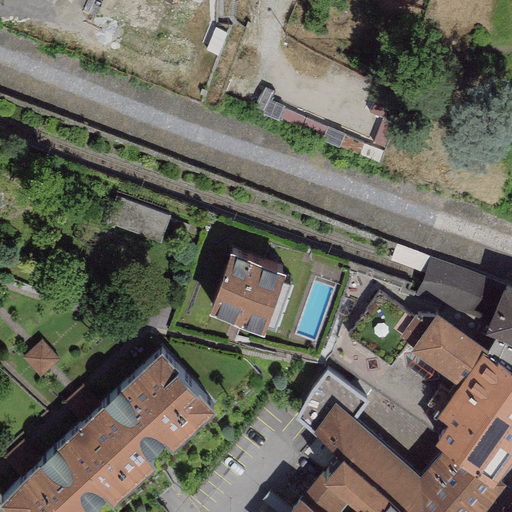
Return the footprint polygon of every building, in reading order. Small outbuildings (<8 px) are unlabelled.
[(231,239),(209,300),(262,319),(284,258),(231,239)] [(503,288),(506,281),(434,256),(425,276),(417,295),(490,321),(491,317),(500,295),(503,288)] [(491,317),(490,321),(486,329),(502,335),(494,351),(511,362),(511,283),(506,281),(503,288),(500,295),(491,317)] [(438,434),(451,443),(493,470),(498,463),(511,443),(511,362),(494,351),(436,311),(407,338),(462,377),(440,409),(450,417),(438,434)] [(43,371),(63,357),(49,337),(29,352),(43,371)] [(161,339),(79,415),(133,474),(216,397),(161,339)] [(422,478),(355,417),(368,400),(326,364),(311,383),(298,410),(339,444),(417,511),(468,511),(506,469),(498,463),(493,470),(451,443),(422,478)] [(0,493),(17,511),(92,511),(133,474),(79,415),(0,487),(0,493)] [(344,500),(334,511),(417,511),(339,444),(313,475),(344,500)] [(334,511),(302,485),(280,511),(334,511)]
